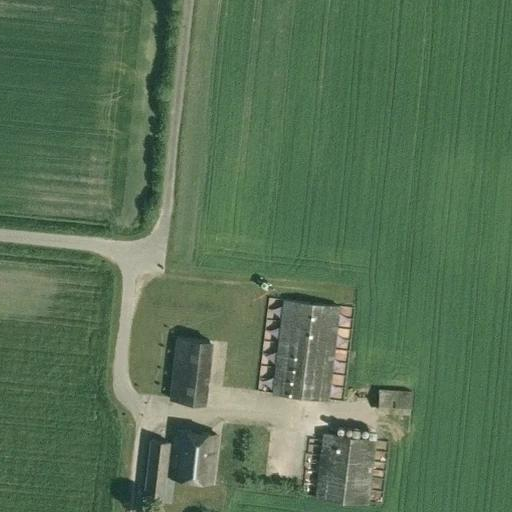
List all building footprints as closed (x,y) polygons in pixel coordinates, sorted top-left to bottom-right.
[(277,299),(266,393),(329,401),(340,306),(277,299)] [(177,336),(171,400),(206,404),(214,340),(177,336)] [(379,389),(378,411),(410,412),(412,391),(379,389)] [(229,419),(228,448),(243,449),(243,419),(229,419)] [(211,482),(216,434),(178,430),(172,478),(211,482)] [(316,498),(369,505),(377,439),(323,434),(316,498)] [(146,475),(166,477),(171,441),(150,439),(146,475)]
